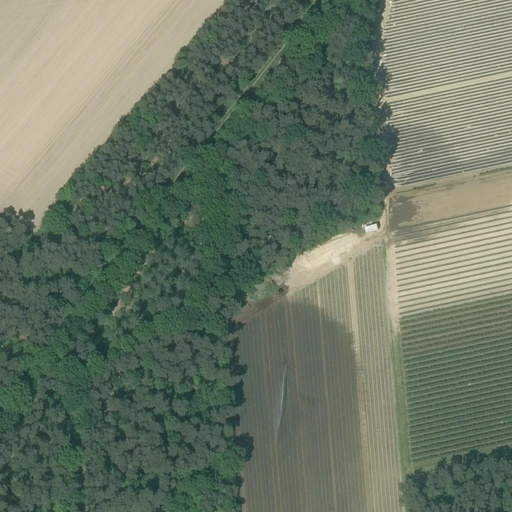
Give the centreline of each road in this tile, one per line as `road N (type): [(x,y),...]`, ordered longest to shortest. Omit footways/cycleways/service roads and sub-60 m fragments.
road 1 (track): [(317,0),(0,403)]
road 2 (track): [(226,0),(31,230),(0,208)]
